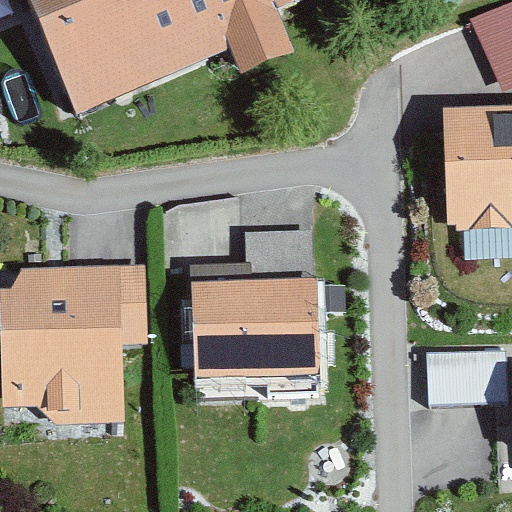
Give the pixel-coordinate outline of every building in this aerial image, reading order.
[(33,0),(81,112),(223,53),(237,87),(303,59),(283,11),(278,0),(33,0)] [(278,0),(283,11),(310,0),(278,0)] [(511,2),(471,21),(502,92),(511,88),(511,2)] [(511,112),(445,114),(448,228),(511,226),(511,112)] [(249,276),(186,279),(192,386),(321,380),(314,232),(248,235),(249,276)] [(153,260),(0,263),(0,424),(124,422),(122,348),(155,347),(153,260)] [(511,391),(510,349),(424,354),(427,408),(511,403),(511,391)]
